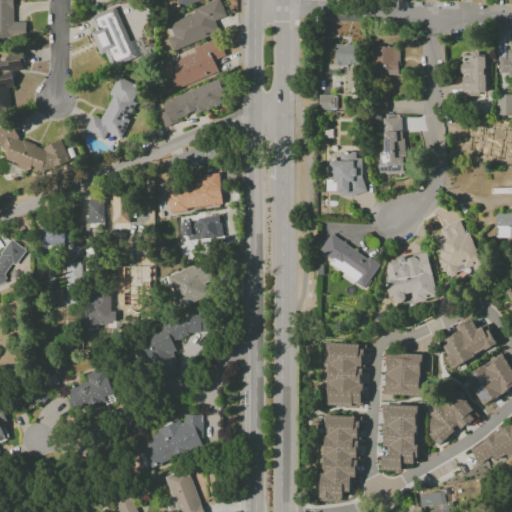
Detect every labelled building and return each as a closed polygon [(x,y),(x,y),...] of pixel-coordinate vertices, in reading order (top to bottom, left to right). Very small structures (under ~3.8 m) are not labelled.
[(0,0),(0,38),(25,39),(25,22),(13,22),(13,0),(0,0)] [(168,23),(173,36),(167,38),(172,50),(219,33),(214,21),(226,17),(219,0),(217,0),(191,10),(193,14),(168,23)] [(175,0),(179,8),(200,0),(175,0)] [(89,17),(94,30),(90,31),(100,56),(105,53),(110,67),(136,58),(116,7),(89,17)] [(219,72),(214,60),(224,56),(218,39),(193,48),(194,53),(169,62),(174,75),(169,77),(173,89),(219,72)] [(356,66),(357,45),(335,45),(334,65),(356,66)] [(371,47),(371,76),(398,76),(397,47),(371,47)] [(508,78),(511,77),(511,50),(508,50),(508,59),(500,59),(501,71),(508,71),(508,78)] [(0,59),(0,112),(10,111),(8,88),(13,88),(11,71),(23,70),(21,51),(7,52),(7,59),(0,59)] [(462,96),(486,95),(486,54),(461,55),(462,96)] [(120,139),(142,87),(116,77),(109,95),(111,96),(101,119),(91,115),(84,131),(104,140),(106,133),(120,139)] [(160,101),(164,112),(159,114),(163,125),(195,114),(227,103),(219,81),(160,101)] [(497,114),(511,114),(511,94),(497,94),(497,114)] [(336,110),(336,96),(318,96),(318,110),(336,110)] [(403,173),(403,118),(383,118),(383,153),(379,153),(379,173),(403,173)] [(476,155),(509,159),(511,140),(504,139),(505,127),(466,122),(464,138),(478,140),(476,155)] [(61,137),(21,150),(12,124),(0,127),(0,147),(5,145),(11,166),(25,161),(30,176),(70,163),(61,137)] [(207,160),(202,145),(170,157),(176,172),(207,160)] [(355,152),(339,152),(339,161),(331,161),(331,180),(326,180),(326,194),(362,194),(363,159),(355,159),(355,152)] [(169,211),(222,206),(220,178),(167,182),(169,211)] [(112,225),(129,225),(130,196),(112,195),(112,225)] [(87,224),(104,223),(103,199),(87,199),(87,224)] [(495,238),(511,238),(511,212),(496,213),(495,238)] [(221,237),(221,216),(176,218),(177,238),(221,237)] [(447,277),(480,263),(462,220),(429,234),(447,277)] [(41,225),(40,248),(63,249),(64,226),(41,225)] [(379,264),(329,235),(319,252),(332,260),(328,267),(365,288),(379,264)] [(0,285),(8,283),(2,268),(24,259),(19,246),(0,253),(0,285)] [(436,298),(427,253),(383,262),(392,305),(405,302),(404,295),(411,294),(412,303),(436,298)] [(167,276),(179,308),(209,297),(203,283),(211,280),(205,262),(167,276)] [(173,341),(197,333),(209,332),(208,314),(197,314),(138,334),(154,376),(166,375),(176,372),(176,361),(174,356),(173,341)] [(486,324),(476,329),(471,319),(455,327),(459,335),(440,343),(450,367),(496,346),(486,324)] [(362,344),(328,343),(327,405),(361,405),(362,344)] [(423,354),(386,353),(385,395),(427,396),(427,372),(422,372),(423,354)] [(466,377),(482,405),(511,387),(511,371),(503,355),(466,377)] [(86,380),(65,389),(75,414),(115,398),(103,368),(84,376),(86,380)] [(478,417),(459,392),(422,419),(441,444),(478,417)] [(381,470),(407,471),(407,464),(417,464),(419,406),(384,405),(382,451),(381,470)] [(150,469),(192,449),(202,449),(202,423),(198,415),(183,415),(183,422),(175,422),(148,435),(148,441),(139,446),(150,469)] [(321,500),(350,501),(350,473),(357,474),(359,416),(323,416),(321,500)] [(511,424),(469,449),(478,464),(492,456),(497,465),(511,456),(511,424)] [(175,511),(200,511),(188,469),(165,475),(175,511)] [(138,511),(130,491),(113,497),(118,511),(138,511)] [(419,495),(421,510),(421,511),(449,511),(447,491),(419,495)]
